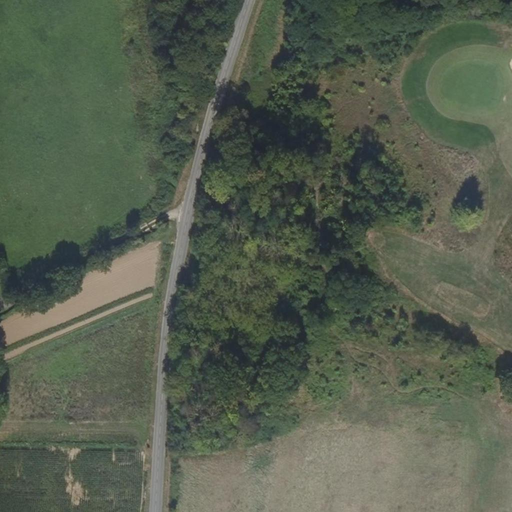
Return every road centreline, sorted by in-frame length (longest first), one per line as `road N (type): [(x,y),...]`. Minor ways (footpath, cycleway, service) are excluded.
road 1 (tertiary): [(154,511),(170,309),(187,211),(249,0)]
road 2 (track): [(187,211),(0,301)]
